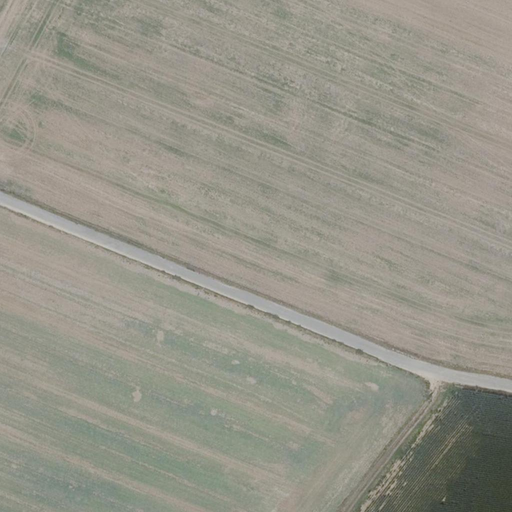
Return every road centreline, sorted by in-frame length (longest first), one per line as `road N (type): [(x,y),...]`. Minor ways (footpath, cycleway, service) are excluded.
road 1 (unclassified): [(0,198),(384,356),(511,387)]
road 2 (track): [(449,376),(338,511)]
